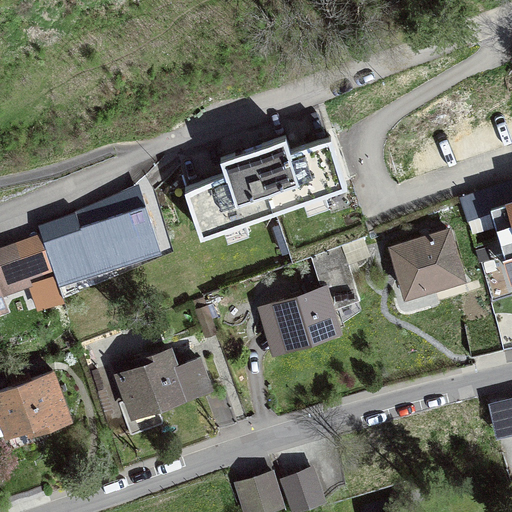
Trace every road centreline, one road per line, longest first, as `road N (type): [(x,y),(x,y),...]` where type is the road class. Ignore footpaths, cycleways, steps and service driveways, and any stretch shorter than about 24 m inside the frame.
road 1 (residential): [(511,11),(0,209)]
road 2 (residential): [(58,511),(276,436),(511,374)]
